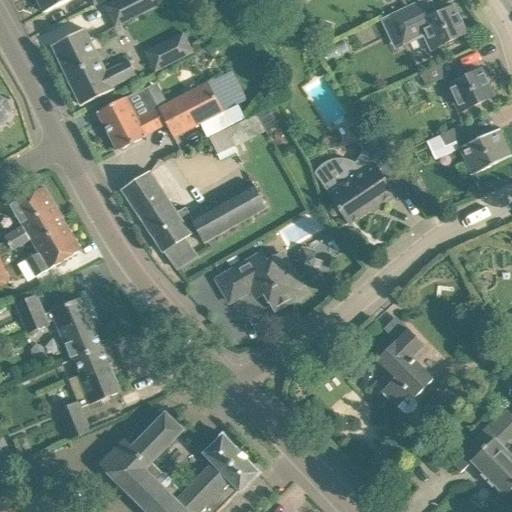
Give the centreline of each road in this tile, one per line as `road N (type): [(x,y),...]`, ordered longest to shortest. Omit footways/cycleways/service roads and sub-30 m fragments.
road 1 (residential): [(511,201),(427,242),(328,323),(232,382)]
road 2 (tertiary): [(232,382),(130,260),(64,145)]
road 3 (unknown): [(107,511),(74,474),(79,439),(211,357)]
road 4 (tertiary): [(356,511),(232,382)]
road 5 (tertiary): [(64,145),(0,24)]
